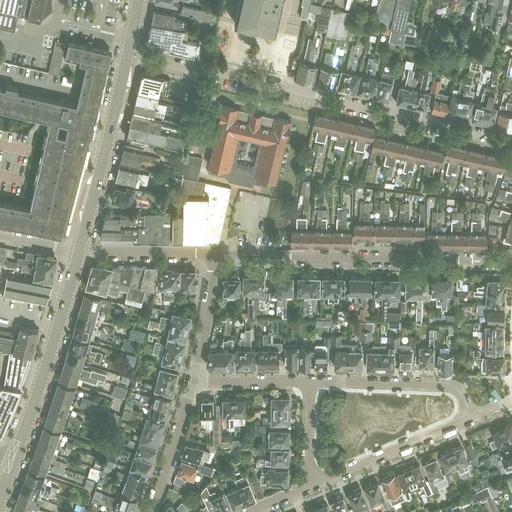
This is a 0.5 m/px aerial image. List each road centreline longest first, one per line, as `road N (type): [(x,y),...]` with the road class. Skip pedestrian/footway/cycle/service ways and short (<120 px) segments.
road 1 (residential): [(127,55),(498,140),(511,136)]
road 2 (unclassified): [(511,262),(251,252),(214,258)]
road 3 (tertiary): [(14,456),(78,252)]
road 4 (tertiary): [(78,252),(127,55)]
road 5 (residential): [(471,418),(449,387),(308,381)]
road 6 (residential): [(308,487),(471,418)]
road 7 (residential): [(148,511),(192,382)]
road 8 (unclassified): [(214,258),(78,252)]
road 9 (residential): [(192,382),(214,258)]
